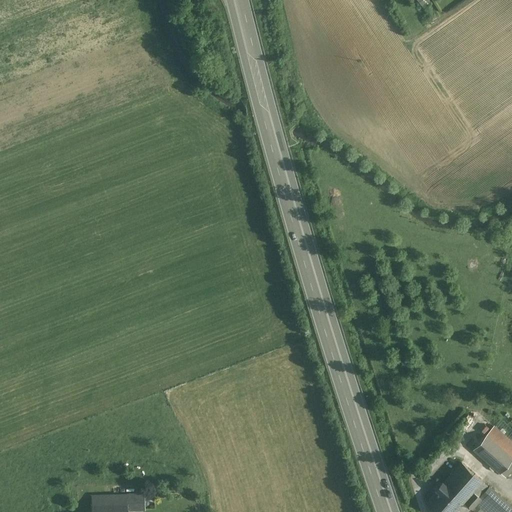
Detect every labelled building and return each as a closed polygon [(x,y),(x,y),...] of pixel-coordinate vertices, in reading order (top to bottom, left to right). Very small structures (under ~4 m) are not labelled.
[(511,443),(493,426),(474,448),(500,472),(511,459),(511,443)] [(511,468),(511,459),(500,472),(505,476),(511,468)] [(462,462),(438,489),(459,507),(463,502),(473,491),(482,480),(462,462)] [(482,480),(473,491),(482,500),(485,497),(484,496),(491,488),(482,480)] [(511,511),(511,506),(491,488),(484,496),(485,497),(501,511),(511,511)] [(454,511),(455,511),(459,507),(438,489),(425,503),(435,511),(454,511)] [(473,491),(463,502),(471,508),(472,509),(473,509),(476,511),(481,507),(485,511),(501,511),(485,497),(482,500),(473,491)] [(144,494),(128,495),(128,509),(145,509),(144,494)] [(128,495),(92,496),(92,511),(128,511),(128,509),(128,495)] [(467,511),(471,508),(463,502),(459,507),(455,511),(454,511),(467,511)]
